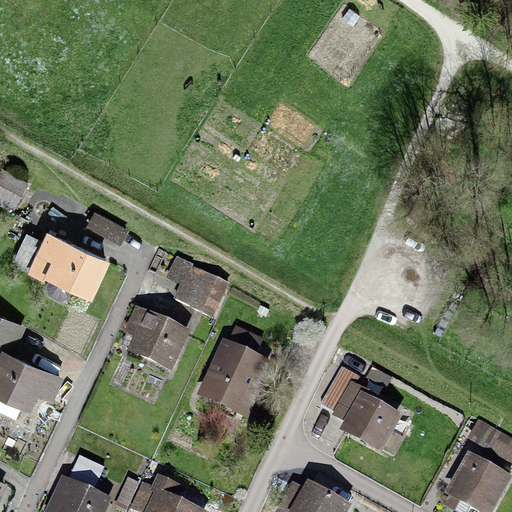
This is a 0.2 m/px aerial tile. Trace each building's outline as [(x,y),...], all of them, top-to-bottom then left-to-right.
[(4,170),(0,177),(0,198),(15,206),(27,182),(4,170)] [(96,213),(90,224),(121,240),(127,229),(96,213)] [(104,257),(52,236),(38,271),(90,292),(104,257)] [(231,285),(177,262),(167,284),(179,289),(173,305),(215,323),(231,285)] [(23,322),(0,312),(0,346),(6,349),(0,362),(0,388),(29,401),(36,386),(52,393),(60,376),(9,353),(23,322)] [(185,340),(140,319),(130,341),(136,344),(130,356),(170,374),(185,340)] [(234,348),(228,345),(208,392),(253,412),(274,366),(258,358),(264,345),(240,335),(234,348)] [(371,390),(350,379),(331,413),(343,419),(338,429),(393,458),(403,438),(390,431),(400,412),(368,395),(371,390)] [(496,511),(511,482),(511,471),(473,451),(451,494),(484,511),(496,511)] [(105,466),(79,456),(70,478),(96,488),(105,466)] [(179,484),(158,473),(139,511),(206,511),(207,511),(174,495),(179,484)] [(350,511),(353,507),(303,482),(287,511),(350,511)] [(105,511),(109,505),(71,488),(59,511),(105,511)]
